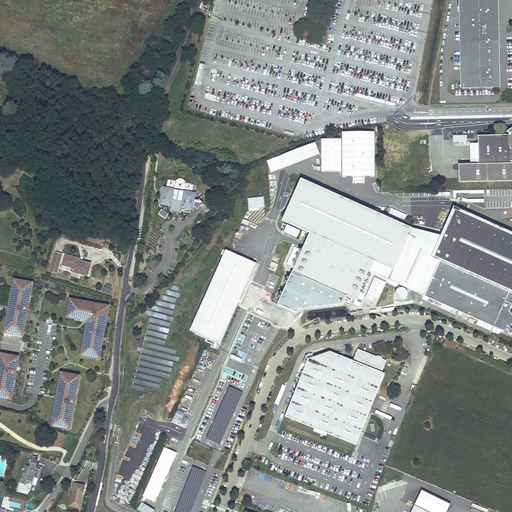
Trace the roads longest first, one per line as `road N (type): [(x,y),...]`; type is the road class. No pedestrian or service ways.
road 1 (unclassified): [(111,403),(146,140),(202,0)]
road 2 (unclassified): [(221,511),(275,363),(302,336),(416,319),(499,353)]
road 3 (residential): [(39,511),(68,473),(99,406),(111,403)]
